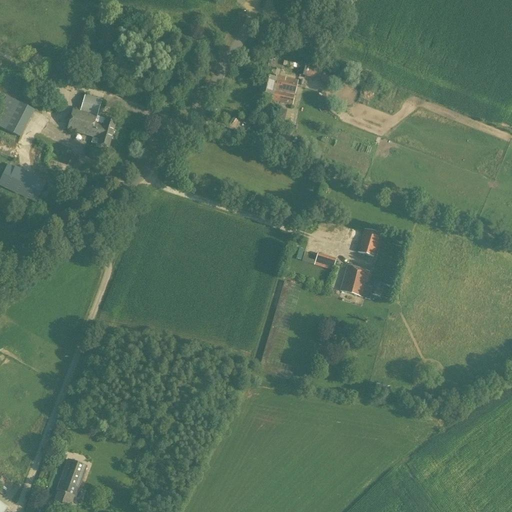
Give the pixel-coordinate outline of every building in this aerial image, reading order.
[(322,77),(324,69),(311,66),(311,65),(302,63),(298,75),(308,77),(309,73),(322,77)] [(276,80),(263,77),(259,95),(271,98),(271,101),(292,105),(297,80),(276,76),(276,80)] [(66,130),(99,140),(97,146),(108,149),(115,121),(105,119),(97,117),(102,100),(85,96),(80,111),(73,110),(66,130)] [(0,128),(20,139),(34,111),(6,97),(0,108),(0,128)] [(275,120),(290,121),(291,109),(276,108),(275,120)] [(295,161),(301,147),(291,143),(287,154),(295,161)] [(324,168),(326,160),(311,155),(308,163),(324,168)] [(0,180),(0,187),(10,192),(20,170),(8,164),(0,180)] [(33,176),(23,198),(35,204),(46,182),(33,176)] [(364,229),(357,253),(374,258),(380,234),(364,229)] [(303,258),(301,262),(332,271),(335,260),(316,254),(314,262),(303,258)] [(374,282),(373,287),(365,285),(368,273),(347,267),(340,291),(361,297),(370,300),(372,296),(380,298),(384,285),(374,282)] [(293,368),(279,364),(301,287),(284,282),(258,372),(290,382),(293,368)] [(87,466),(67,459),(55,492),(58,493),(54,506),(66,510),(69,502),(71,503),(72,498),(67,497),(70,489),(78,491),(87,466)]
